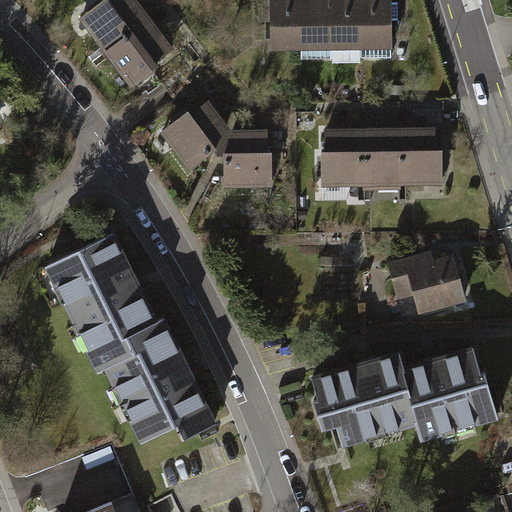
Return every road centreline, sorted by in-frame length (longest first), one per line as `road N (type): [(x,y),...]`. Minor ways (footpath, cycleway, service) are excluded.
road 1 (residential): [(114,154),(169,231),(247,373),(297,511)]
road 2 (residential): [(0,20),(114,154)]
road 3 (residential): [(511,163),(460,0)]
road 4 (residential): [(0,241),(114,154)]
